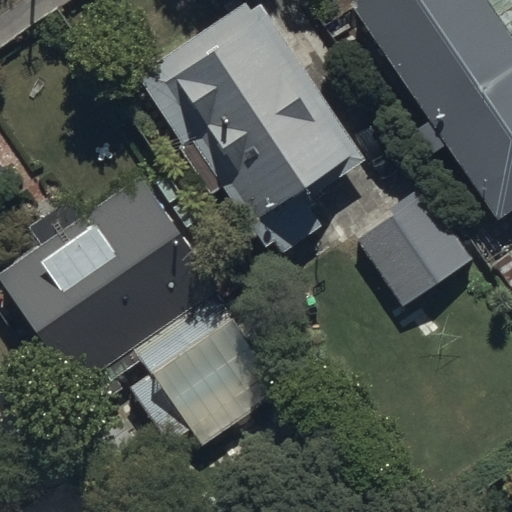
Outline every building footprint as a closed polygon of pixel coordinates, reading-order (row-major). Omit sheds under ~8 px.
[(360,153),(256,0),(244,0),(135,73),(243,232),(263,262),(322,222),(303,192),(360,153)] [(351,0),(494,211),(511,198),(511,32),(490,0),(351,0)] [(0,188),(18,176),(0,150),(0,188)] [(138,168),(0,260),(0,270),(74,381),(134,340),(202,441),(285,385),(217,285),(138,168)] [(399,302),(465,258),(418,189),(353,233),(399,302)] [(511,291),(511,241),(489,257),(511,291)]
